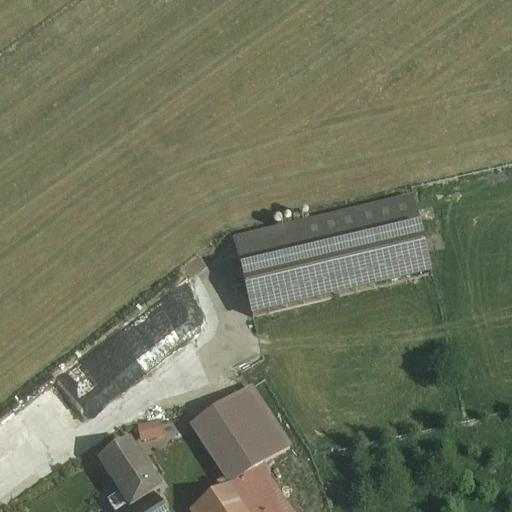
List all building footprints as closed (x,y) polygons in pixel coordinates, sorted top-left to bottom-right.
[(413,204),(235,246),(252,320),(431,277),(413,204)] [(251,391),(193,430),(231,488),(260,469),(290,449),(251,391)] [(142,441),(165,437),(163,422),(140,425),(142,441)] [(130,445),(100,465),(120,497),(122,496),(131,511),(152,497),(153,498),(161,493),(130,445)] [(287,511),(260,469),(231,488),(247,511),(287,511)] [(247,511),(231,488),(195,511),(247,511)] [(131,511),(129,511),(161,511),(153,498),(152,497),(131,511)]
